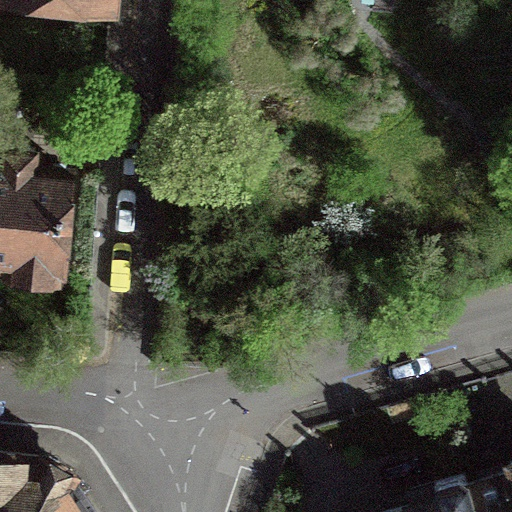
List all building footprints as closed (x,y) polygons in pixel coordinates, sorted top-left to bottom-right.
[(0,264),(10,265),(19,276),(39,278),(50,269),(54,270),(64,171),(31,168),(32,156),(32,150),(0,146),(0,264)] [(84,354),(85,344),(77,335),(67,334),(59,341),(58,352),(65,360),(76,361),(84,354)] [(69,477),(36,458),(0,454),(0,511),(27,511),(30,506),(70,479),(69,477)] [(511,511),(511,462),(507,464),(510,473),(466,485),(463,476),(432,484),(434,493),(436,500),(389,511),(511,511)] [(91,511),(70,479),(30,506),(27,511),(91,511)]
